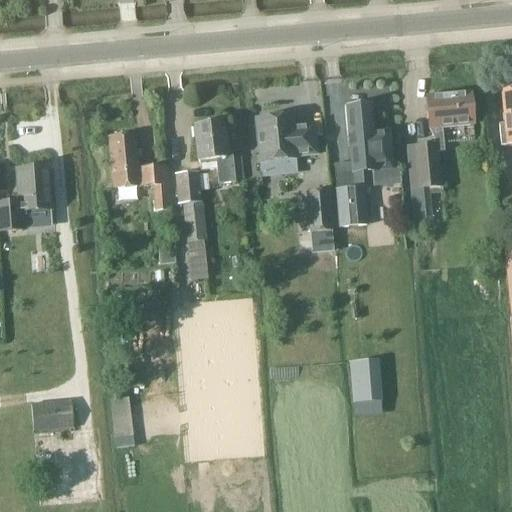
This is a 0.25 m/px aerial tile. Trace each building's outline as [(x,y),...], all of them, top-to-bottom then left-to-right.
[(501,144),(511,142),(511,88),(500,89),(504,122),(498,123),(501,144)] [(413,224),(432,222),(429,196),(443,194),(439,152),(444,152),(441,128),(473,124),(469,93),(425,98),(429,129),(435,144),(405,148),(413,224)] [(372,132),(369,106),(347,108),(350,135),(352,135),(353,152),(351,152),(352,164),(352,170),(353,175),(394,172),(391,131),(372,132)] [(295,113),(255,117),(259,162),(300,158),(299,157),(319,156),(316,123),(296,124),(295,113)] [(226,158),(223,123),(195,126),(199,162),(200,162),(201,172),(216,170),(217,185),(234,184),(232,158),(226,158)] [(138,169),(135,134),(109,137),(114,188),(153,185),(155,211),(169,210),(165,167),(138,169)] [(352,164),(334,165),(336,191),(354,190),(353,175),(352,170),(352,164)] [(0,232),(22,230),(21,210),(51,207),(47,166),(16,169),(20,202),(0,203),(0,232)] [(178,203),(203,201),(201,170),(176,173),(178,203)] [(338,228),(364,226),(361,189),(354,190),(336,191),(338,228)] [(310,233),(331,231),(328,192),(307,194),(310,233)] [(192,280),(210,278),(205,239),(208,239),(204,203),(184,204),(192,280)] [(480,289),(494,288),(492,267),(478,268),(480,289)] [(352,404),(382,402),(378,361),(349,363),(352,404)] [(34,431),(72,428),(70,402),(32,404),(34,431)]
